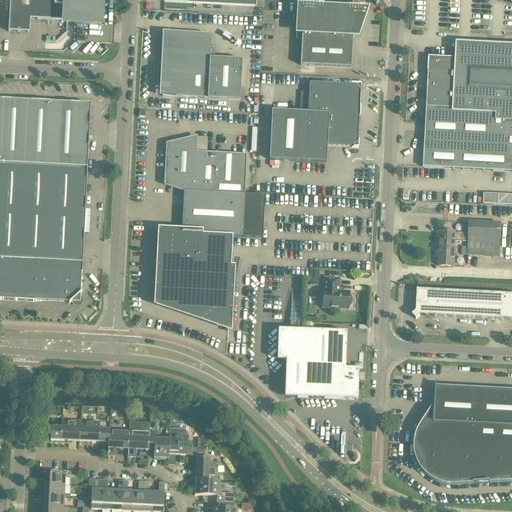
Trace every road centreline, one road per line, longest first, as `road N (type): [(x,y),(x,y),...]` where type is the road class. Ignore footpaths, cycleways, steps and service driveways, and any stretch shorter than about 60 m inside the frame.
road 1 (unclassified): [(396,0),(381,347)]
road 2 (tertiary): [(390,511),(350,490),(218,370),(183,352),(114,339)]
road 3 (tertiary): [(113,357),(173,367),(220,387),(359,511)]
road 4 (unclassified): [(114,339),(127,74)]
road 5 (residential): [(183,511),(168,474),(97,471),(87,457),(19,454)]
road 6 (unknown): [(261,318),(359,321),(362,413)]
road 7 (unclassified): [(511,353),(381,347)]
road 8 (unclassified): [(127,74),(0,66)]
